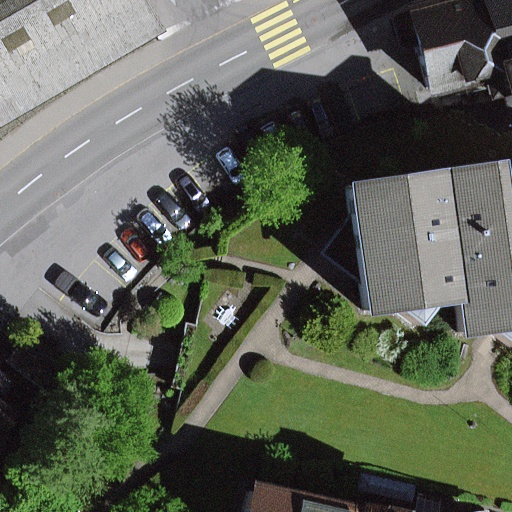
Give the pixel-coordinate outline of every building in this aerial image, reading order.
[(0,0),(0,118),(153,29),(136,0),(0,0)] [(511,0),(456,0),(395,17),(393,21),(399,45),(415,44),(427,89),(481,75),(485,88),(487,96),(503,91),(507,107),(511,106),(511,0)] [(333,252),(357,270),(363,312),(388,308),(413,326),(430,302),(452,299),(479,295),(466,210),(494,206),(488,166),(345,187),(351,228),(333,252)] [(511,203),(494,206),(466,210),(479,295),(452,299),(458,333),(483,330),(499,342),(507,348),(511,341),(511,203)] [(5,363),(52,399),(71,376),(24,339),(5,363)] [(0,434),(9,416),(0,409),(0,434)] [(399,498),(408,500),(411,489),(362,478),(360,489),(399,498)] [(324,511),(245,494),(241,511),(324,511)]
